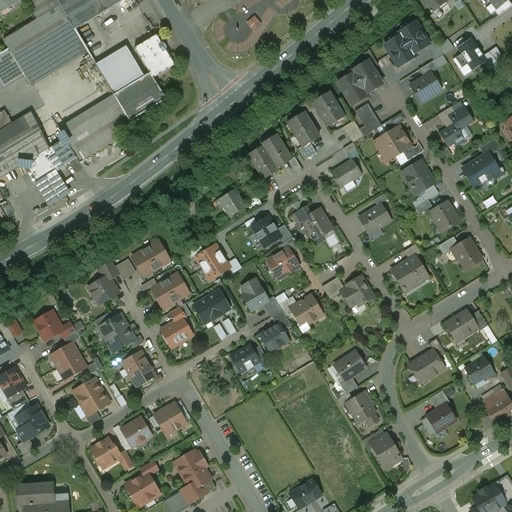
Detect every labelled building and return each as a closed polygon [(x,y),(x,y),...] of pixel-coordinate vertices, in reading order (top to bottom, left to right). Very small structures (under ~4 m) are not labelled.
[(0,0),(0,9),(9,4),(11,7),(21,0),(20,0),(0,0)] [(55,0),(30,0),(26,3),(36,20),(59,6),(55,0)] [(55,0),(59,6),(74,30),(123,0),(55,0)] [(446,3),(443,0),(421,0),(432,14),(446,3)] [(487,0),(496,11),(508,1),(508,0),(487,0)] [(511,5),(508,1),(496,11),(494,12),(498,16),(511,6),(511,5)] [(36,20),(3,41),(21,71),(31,87),(87,52),(74,30),(59,6),(36,20)] [(430,45),(415,20),(379,42),(393,65),(395,64),(398,68),(419,55),(417,53),(430,45)] [(511,36),(510,33),(501,38),(510,51),(511,49),(511,36)] [(157,36),(134,49),(150,74),(153,80),(155,79),(175,67),(157,36)] [(438,45),(444,54),(453,48),(447,39),(438,45)] [(487,64),(470,39),(455,49),(471,74),(487,64)] [(96,65),(114,96),(144,77),(126,47),(96,65)] [(6,53),(0,56),(0,83),(21,71),(8,48),(5,50),(6,53)] [(378,65),(369,51),(363,54),(367,62),(368,61),(372,69),(378,65)] [(434,60),(418,70),(423,78),(430,73),(431,74),(439,69),(434,60)] [(372,69),(368,61),(367,62),(364,63),(365,64),(358,68),(358,67),(351,71),(353,74),(353,73),(366,95),(367,94),(383,86),(372,69)] [(366,95),(353,73),(353,74),(347,77),(347,78),(341,82),(340,81),(337,83),(352,107),(368,97),(367,94),(366,95)] [(423,78),(417,82),(417,81),(410,86),(420,103),(438,92),(433,84),(436,82),(431,74),(430,73),(423,78)] [(153,80),(150,74),(144,77),(114,96),(130,122),(167,100),(155,79),(153,80)] [(344,117),(329,93),(313,103),(316,109),(327,127),(344,117)] [(130,122),(114,96),(58,129),(65,140),(76,158),(79,163),(134,129),(130,122)] [(309,98),(299,106),(304,113),(306,115),(316,109),(313,103),(309,98)] [(381,126),(368,104),(355,112),(364,126),(368,133),(377,128),(381,126)] [(450,108),(438,115),(447,129),(439,134),(447,147),(453,144),(455,147),(465,141),(458,131),(473,122),(464,108),(454,113),(450,108)] [(31,112),(12,124),(4,111),(0,113),(0,178),(25,163),(49,149),(31,112)] [(306,115),(304,113),(287,123),(302,147),(310,143),(319,137),(306,115)] [(391,119),(384,124),(389,133),(397,128),(391,119)] [(353,121),(343,127),(347,133),(357,127),(353,121)] [(381,126),(377,128),(382,137),(375,142),(381,152),(405,137),(402,132),(401,132),(398,127),(397,128),(389,133),(384,124),(381,126)] [(364,126),(359,129),(360,131),(363,137),(368,133),(364,126)] [(357,127),(347,133),(350,138),(360,131),(359,129),(357,127)] [(360,131),(350,138),(353,143),(363,137),(360,131)] [(276,136),(261,145),(263,147),(276,169),(277,169),(288,161),(291,160),(276,136)] [(405,137),(381,152),(382,153),(381,155),(383,160),(386,160),(387,162),(402,153),(410,148),(410,147),(407,142),(408,142),(405,137)] [(494,139),(479,149),(484,156),(488,153),(490,156),(501,150),(494,139)] [(76,158),(65,140),(52,148),(56,155),(63,166),(76,158)] [(310,143),(302,147),(298,149),(301,155),(312,148),(310,143)] [(352,143),(343,149),(346,154),(355,148),(352,143)] [(49,149),(25,163),(30,171),(56,155),(52,148),(51,147),(49,149)] [(276,169),(263,147),(248,156),(259,173),(263,180),(264,179),(278,171),(277,169),(276,169)] [(312,148),(301,155),(304,160),(316,153),(312,148)] [(415,157),(410,148),(402,153),(407,161),(415,157)] [(484,156),(464,168),(475,187),(492,177),(494,181),(504,175),(498,165),(496,166),(490,156),(488,153),(484,156)] [(56,155),(30,171),(37,183),(55,172),(55,173),(64,168),(63,166),(56,155)] [(301,169),(294,158),(291,160),(288,161),(295,173),(301,169)] [(352,160),(330,173),(340,189),(361,175),(352,160)] [(421,161),(401,173),(411,190),(414,188),(418,194),(433,185),(435,183),(421,161)] [(226,182),(236,176),(230,167),(220,174),(226,182)] [(264,179),(263,180),(259,173),(254,176),(261,188),(267,184),(264,179)] [(433,185),(418,194),(424,203),(428,201),(438,194),(433,185)] [(245,207),(238,196),(238,195),(235,190),(225,196),(215,202),(220,210),(223,208),(229,218),(245,208),(245,207)] [(384,194),(373,201),(376,206),(387,199),(384,194)] [(424,203),(415,208),(419,215),(432,207),(428,201),(424,203)] [(446,202),(429,212),(430,213),(431,212),(443,232),(442,232),(442,233),(444,232),(443,231),(448,228),(449,229),(451,228),(459,223),(458,222),(457,223),(445,203),(446,203),(446,202)] [(185,219),(197,218),(195,203),(183,204),(185,219)] [(381,205),(359,219),(368,235),(391,221),(381,205)] [(306,207),(292,215),(297,224),(303,221),(302,220),(311,215),(306,207)] [(311,215),(302,220),(303,221),(309,231),(307,233),(312,242),(332,230),(320,210),(311,215)] [(252,227),(265,248),(280,239),(281,239),(276,231),(277,230),(273,224),(272,225),(268,217),(252,227)] [(292,238),(284,226),(277,230),(276,231),(281,239),(280,239),(283,244),(292,238)] [(453,237),(438,247),(443,256),(452,250),(458,246),(453,237)] [(283,244),(278,247),(281,252),(287,248),(291,254),(299,250),(292,238),(283,244)] [(482,260),(469,239),(458,246),(452,250),(465,270),(482,260)] [(152,246),(145,250),(157,270),(170,262),(158,242),(152,246)] [(415,245),(403,252),(408,260),(415,256),(415,257),(420,254),(415,245)] [(223,257),(216,246),(196,258),(203,270),(223,257)] [(281,252),(266,261),(269,265),(268,270),(274,271),(276,275),(282,271),(285,276),(293,271),(293,269),(298,266),(291,254),(287,248),(281,252)] [(157,270),(145,250),(138,254),(132,257),(144,278),(157,270)] [(408,260),(391,271),(404,293),(428,278),(415,257),(415,256),(408,260)] [(227,264),(223,257),(203,270),(210,281),(230,269),(227,264)] [(128,259),(115,267),(119,274),(123,281),(136,274),(128,259)] [(236,259),(227,264),(230,269),(234,274),(242,269),(236,259)] [(112,263),(98,271),(103,279),(108,276),(110,280),(119,274),(115,267),(112,263)] [(171,278),(164,282),(176,302),(189,294),(177,274),(171,278)] [(110,280),(108,276),(103,279),(88,288),(95,299),(98,297),(102,303),(119,293),(110,280)] [(361,276),(345,286),(346,288),(344,290),(340,292),(340,293),(350,308),(361,301),(363,304),(374,298),(361,276)] [(337,278),(322,287),(329,300),(340,293),(340,292),(344,290),(337,278)] [(259,287),(254,280),(245,285),(249,292),(242,297),(250,311),(262,304),(268,301),(259,286),(259,287)] [(157,286),(151,290),(162,310),(176,302),(164,282),(157,286)] [(219,291),(206,299),(217,317),(230,309),(219,291)] [(285,293),(276,296),(278,303),(288,299),(285,293)] [(300,305),(298,306),(297,304),(289,309),(292,313),(299,324),(305,320),(308,325),(317,318),(316,316),(321,313),(317,306),(318,305),(315,300),(314,301),(311,296),(301,302),(300,304),(300,305)] [(273,297),(268,301),(262,304),(270,318),(271,317),(282,311),(278,305),(273,297)] [(292,297),(278,305),(282,311),(286,317),(292,313),(289,309),(297,304),(292,297)] [(206,299),(193,307),(204,325),(217,317),(206,299)] [(190,315),(184,304),(179,308),(182,313),(185,318),(190,315)] [(282,311),(271,317),(276,326),(278,324),(282,332),(291,326),(286,317),(282,311)] [(469,317),(466,311),(461,315),(462,316),(460,318),(459,317),(458,317),(457,318),(456,318),(455,319),(447,324),(446,324),(445,324),(453,337),(461,333),(463,336),(476,328),(469,317)] [(478,311),(469,317),(476,328),(476,329),(479,328),(481,330),(487,327),(478,311)] [(52,312),(38,320),(44,329),(40,332),(45,341),(59,333),(63,331),(61,327),(52,312)] [(111,312),(95,321),(99,327),(114,318),(111,312)] [(182,313),(177,317),(176,322),(175,324),(173,323),(171,325),(170,327),(161,332),(171,348),(178,344),(177,342),(183,338),(184,340),(192,335),(183,321),(186,320),(185,318),(182,313)] [(114,318),(99,327),(106,340),(127,327),(121,317),(117,317),(114,318)] [(70,322),(61,327),(63,331),(59,333),(63,340),(64,340),(76,332),(70,322)] [(14,339),(4,323),(0,325),(0,334),(3,339),(5,344),(13,340),(13,339),(14,339)] [(231,323),(225,327),(230,336),(236,333),(231,323)] [(276,326),(260,335),(270,352),(275,349),(278,350),(283,348),(283,345),(289,342),(282,332),(278,324),(276,326)] [(127,327),(106,340),(110,347),(114,347),(117,351),(134,341),(128,331),(129,331),(127,327)] [(227,338),(221,329),(216,332),(221,341),(227,338)] [(76,332),(64,340),(67,346),(72,344),(80,339),(76,332)] [(488,334),(492,343),(496,341),(493,332),(488,334)] [(446,354),(436,339),(428,344),(432,351),(433,350),(438,359),(446,354)] [(67,346),(50,356),(57,369),(79,356),(72,344),(67,346)] [(252,351),(249,346),(227,359),(238,378),(261,365),(252,351)] [(268,362),(259,347),(252,351),(261,365),(261,366),(268,362)] [(438,359),(433,350),(432,351),(408,365),(419,382),(428,377),(429,379),(444,369),(438,359)] [(141,351),(121,363),(129,376),(148,365),(145,359),(141,351)] [(355,353),(334,367),(343,380),(344,383),(351,378),(366,369),(355,353)] [(79,356),(57,369),(65,381),(82,371),(86,368),(79,356)] [(494,375),(483,358),(465,369),(469,375),(468,379),(471,383),(473,383),(475,382),(476,383),(483,379),(484,380),(494,375)] [(86,368),(82,371),(86,377),(98,370),(94,363),(86,368)] [(148,365),(129,376),(136,388),(156,377),(152,369),(151,370),(148,365)] [(511,367),(500,375),(509,390),(511,388),(511,367)] [(22,380),(14,368),(0,376),(0,383),(8,398),(22,390),(25,388),(21,381),(22,380)] [(351,378),(344,383),(343,380),(338,383),(346,395),(349,394),(358,388),(351,378)] [(94,379),(76,390),(79,394),(77,398),(81,404),(102,391),(94,379)] [(110,387),(116,398),(120,396),(114,385),(110,387)] [(500,385),(494,388),(495,389),(481,398),(483,401),(502,389),(500,385)] [(483,401),(481,402),(495,425),(511,414),(511,404),(502,389),(483,401)] [(22,390),(8,398),(6,399),(13,411),(28,402),(22,390)] [(102,391),(81,404),(88,416),(88,417),(96,412),(109,404),(102,391)] [(373,406),(364,392),(352,399),(346,404),(358,424),(365,420),(369,427),(378,422),(374,415),(375,414),(371,408),(373,406)] [(430,399),(436,409),(437,411),(446,405),(446,406),(450,404),(442,392),(430,399)] [(346,395),(337,401),(340,407),(346,404),(352,399),(349,394),(346,395)] [(186,424),(174,404),(167,408),(166,408),(164,409),(176,431),(183,427),(182,426),(186,424)] [(436,409),(426,415),(427,418),(421,422),(430,437),(436,433),(437,434),(456,422),(446,406),(446,405),(437,411),(436,409)] [(36,406),(16,418),(22,429),(43,417),(40,411),(39,412),(36,406)] [(176,431),(164,409),(161,411),(161,412),(154,416),(165,436),(169,433),(170,435),(176,431)] [(96,412),(88,417),(88,416),(85,418),(90,426),(101,420),(96,412)] [(43,417),(22,429),(17,431),(23,442),(48,427),(45,422),(46,422),(43,417)] [(141,418),(128,425),(130,428),(122,433),(130,446),(137,442),(139,445),(147,441),(146,439),(151,436),(141,418)] [(381,430),(362,442),(367,451),(372,448),(370,444),(384,435),(381,430)] [(384,435),(370,444),(372,448),(385,469),(388,470),(391,468),(392,465),(401,459),(395,450),(396,450),(395,447),(394,445),(392,443),(391,443),(386,434),(384,435)] [(108,439),(102,443),(102,442),(97,445),(97,446),(91,449),(95,456),(93,457),(99,466),(106,462),(109,466),(119,460),(121,458),(119,455),(114,446),(113,447),(108,439)] [(125,451),(119,455),(121,458),(119,460),(125,471),(134,466),(125,451)] [(194,451),(174,463),(188,487),(180,491),(188,505),(189,504),(204,495),(199,487),(211,480),(203,468),(207,466),(199,453),(196,455),(194,451)] [(153,461),(140,469),(143,475),(147,473),(149,477),(159,471),(153,461)] [(143,475),(138,478),(139,480),(133,483),(133,482),(126,487),(130,495),(130,498),(133,498),(136,504),(143,500),(144,503),(153,498),(151,496),(158,492),(149,477),(147,473),(143,475)] [(511,511),(511,483),(507,476),(493,485),(494,486),(494,485),(495,486),(494,486),(505,503),(505,504),(504,504),(503,505),(507,511),(511,511)] [(312,480),(289,495),(298,510),(322,495),(312,480)] [(53,484),(15,487),(17,507),(25,507),(55,504),(53,484)] [(493,486),(486,490),(486,489),(485,489),(480,493),(480,492),(479,493),(479,494),(480,494),(473,499),(473,498),(472,499),(473,500),(478,508),(480,511),(482,511),(483,511),(495,511),(499,510),(498,508),(503,505),(504,504),(505,504),(505,503),(494,486),(495,486),(494,485),(494,486),(493,486)] [(180,491),(162,502),(167,511),(181,511),(190,507),(189,504),(188,505),(180,491)] [(67,511),(67,503),(55,504),(55,511),(67,511)] [(338,511),(334,503),(323,509),(324,511),(338,511)]
